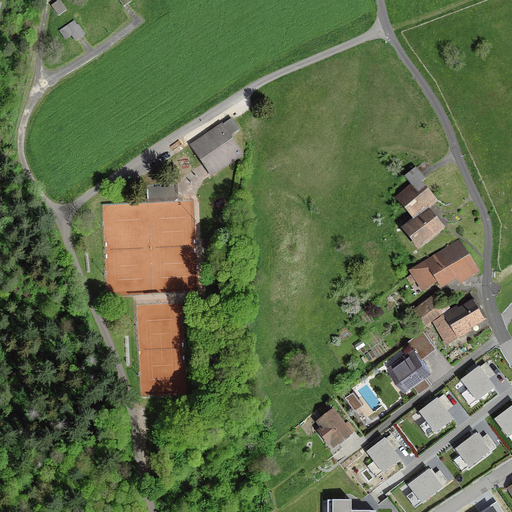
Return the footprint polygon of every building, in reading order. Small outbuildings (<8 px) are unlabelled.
[(65,10),(58,1),(50,6),(57,16),(65,10)] [(76,27),(73,22),(59,32),(64,39),(71,35),(75,41),(83,35),(76,27)] [(224,165),(239,155),(220,126),(192,146),(203,162),(216,153),(224,165)] [(419,183),(425,179),(415,168),(404,178),(413,189),(398,202),(411,217),(432,198),(419,183)] [(417,247),(441,228),(427,211),(403,230),(417,247)] [(436,282),(439,286),(473,265),(458,241),(411,270),(413,273),(406,278),(414,290),(421,286),(424,290),(436,282)] [(424,326),(447,309),(438,296),(415,313),(424,326)] [(453,314),(451,311),(443,315),(433,322),(447,345),(464,335),(462,331),(483,319),(473,302),(453,314)] [(413,327),(406,315),(399,319),(406,331),(413,327)] [(413,342),(422,353),(433,344),(424,333),(413,342)] [(406,387),(428,370),(413,349),(390,367),(406,387)] [(494,388),(479,368),(462,380),(478,400),(494,388)] [(452,419),(436,400),(420,413),(436,432),(452,419)] [(511,434),(511,407),(496,420),(509,437),(511,434)] [(324,454),(328,460),(340,451),(336,445),(349,434),(332,412),(318,422),(321,427),(320,432),(320,433),(326,441),(330,438),(335,445),(324,454)] [(489,452),(476,435),(457,450),(470,466),(489,452)] [(400,460),(385,440),(368,453),(383,472),(400,460)] [(442,487),(429,471),(409,486),(422,502),(442,487)] [(349,511),(350,502),(328,503),(328,511),(349,511)]
